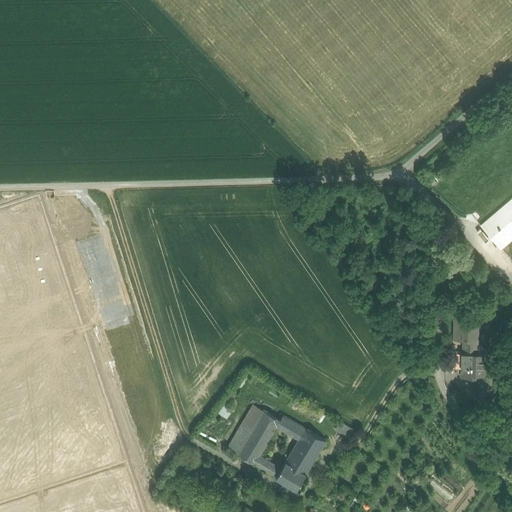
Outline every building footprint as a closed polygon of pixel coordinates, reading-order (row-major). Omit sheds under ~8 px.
[(511,198),(481,225),(501,248),(511,238),(511,198)] [(478,318),(455,318),(454,339),(463,339),(475,340),(478,340),(478,318)] [(463,352),(453,352),(453,367),(462,367),(462,374),(480,374),(485,374),(486,353),(475,353),(463,352)] [(494,374),(485,374),(480,374),(480,387),(494,387),(494,374)] [(494,387),(480,387),(479,400),(493,401),(494,387)] [(286,409),(268,399),(263,408),(281,419),(283,414),(286,409)] [(253,403),(228,447),(237,452),(263,408),(253,403)] [(316,424),(287,407),(286,409),(283,414),(312,431),(316,424)] [(281,419),(263,408),(237,452),(255,463),(260,454),(277,426),(281,419)] [(312,431),(283,414),(281,419),(277,426),(299,438),(286,459),(306,472),(326,440),(312,431)] [(353,429),(341,422),(337,429),(349,436),(353,429)] [(260,454),(255,463),(265,469),(270,460),(260,454)] [(306,472),(286,459),(281,467),(276,476),(297,488),(306,472)] [(270,460),(265,469),(271,472),(277,464),(270,460)] [(277,464),(271,472),(276,476),(281,467),(277,464)]
